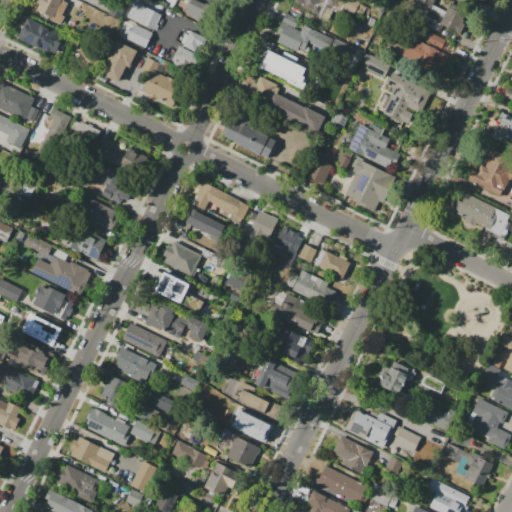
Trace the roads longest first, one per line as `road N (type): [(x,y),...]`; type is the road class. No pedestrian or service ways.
road 1 (residential): [(511,9),(266,511)]
road 2 (residential): [(181,160),(8,511)]
road 3 (residential): [(395,250),(199,154)]
road 4 (residential): [(172,142),(0,55)]
road 5 (residential): [(258,0),(193,136)]
